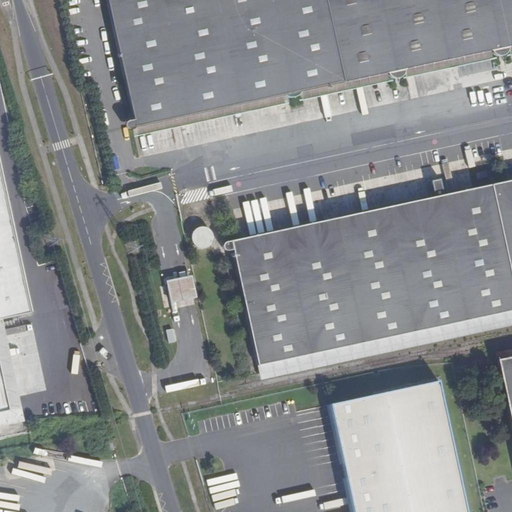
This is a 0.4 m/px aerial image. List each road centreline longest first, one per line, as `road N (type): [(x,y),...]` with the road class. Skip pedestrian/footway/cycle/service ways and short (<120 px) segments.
road 1 (unclassified): [(511,113),(82,214)]
road 2 (unclassified): [(172,511),(82,214)]
road 3 (unclassified): [(82,214),(17,0)]
